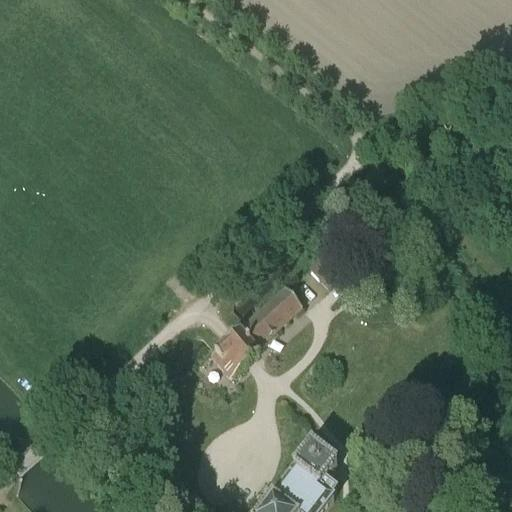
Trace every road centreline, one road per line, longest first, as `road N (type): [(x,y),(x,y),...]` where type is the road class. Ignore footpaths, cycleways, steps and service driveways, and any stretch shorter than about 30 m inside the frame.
road 1 (track): [(185,0),(371,150)]
road 2 (track): [(371,150),(200,304)]
road 3 (track): [(371,150),(511,287)]
road 4 (track): [(511,132),(434,127),(371,150)]
